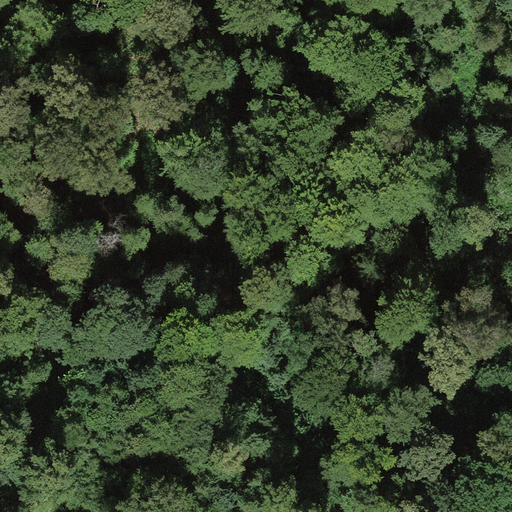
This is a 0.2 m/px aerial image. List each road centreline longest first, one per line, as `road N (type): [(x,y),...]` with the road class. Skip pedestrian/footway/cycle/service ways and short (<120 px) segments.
road 1 (track): [(310,463),(362,460),(409,367),(429,278),(417,184),(395,138),(381,71),(385,0)]
road 2 (track): [(0,322),(184,362),(284,419),(339,511)]
